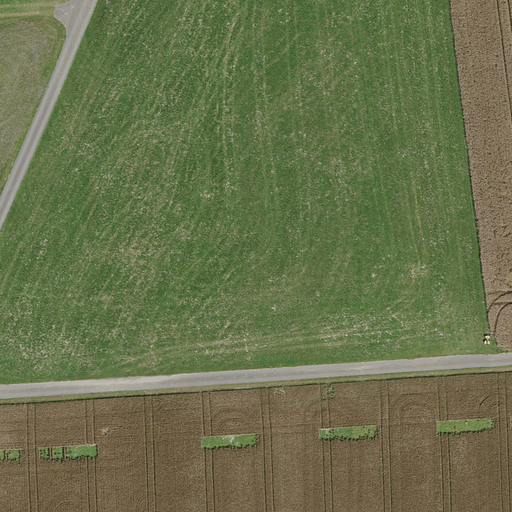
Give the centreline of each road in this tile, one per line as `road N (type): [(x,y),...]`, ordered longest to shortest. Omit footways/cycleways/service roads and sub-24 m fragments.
road 1 (track): [(0,391),(511,359)]
road 2 (track): [(0,217),(90,0)]
